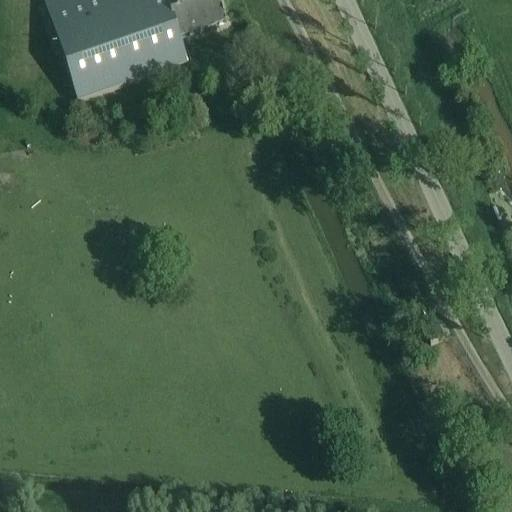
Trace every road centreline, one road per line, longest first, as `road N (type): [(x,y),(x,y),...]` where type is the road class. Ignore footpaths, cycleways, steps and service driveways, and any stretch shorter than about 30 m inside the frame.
road 1 (tertiary): [(511,365),(344,0)]
road 2 (track): [(511,290),(427,46),(430,26),(457,7)]
